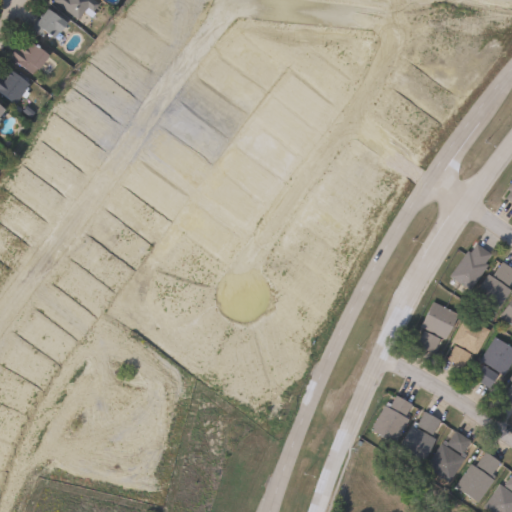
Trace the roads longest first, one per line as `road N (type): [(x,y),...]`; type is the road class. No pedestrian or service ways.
road 1 (secondary): [(511,67),(381,249),(266,511)]
road 2 (residential): [(230,0),(394,18),(386,63),(249,269),(246,297)]
road 3 (secondary): [(315,511),(433,241),(511,134)]
road 4 (residential): [(511,437),(380,358)]
